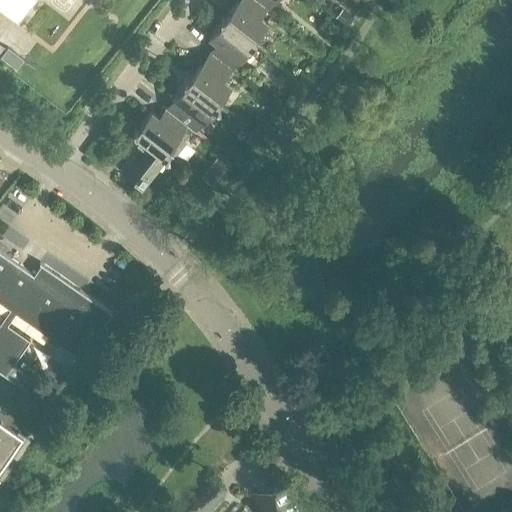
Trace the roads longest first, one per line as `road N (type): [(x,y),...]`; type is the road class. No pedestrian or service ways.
road 1 (residential): [(59,171),(193,0)]
road 2 (unclassified): [(169,263),(264,387)]
road 3 (unclassified): [(169,263),(59,171)]
